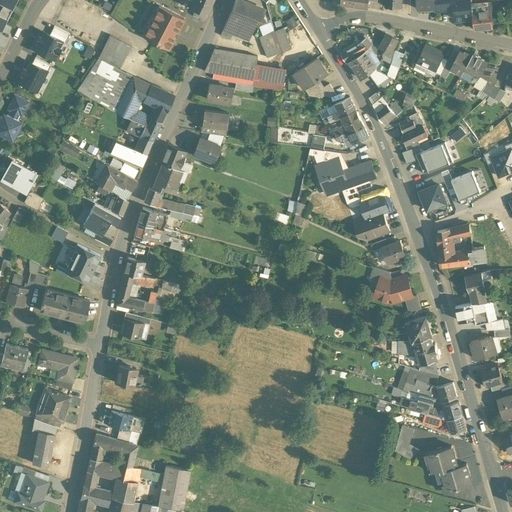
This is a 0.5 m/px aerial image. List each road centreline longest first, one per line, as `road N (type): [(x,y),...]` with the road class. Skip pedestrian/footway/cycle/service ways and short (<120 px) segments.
road 1 (residential): [(225,0),(129,219),(99,342)]
road 2 (residential): [(416,234),(490,469)]
road 3 (residential): [(318,32),(375,128),(416,234)]
road 4 (residential): [(318,32),(363,18),(511,46)]
road 5 (residential): [(99,342),(70,511)]
